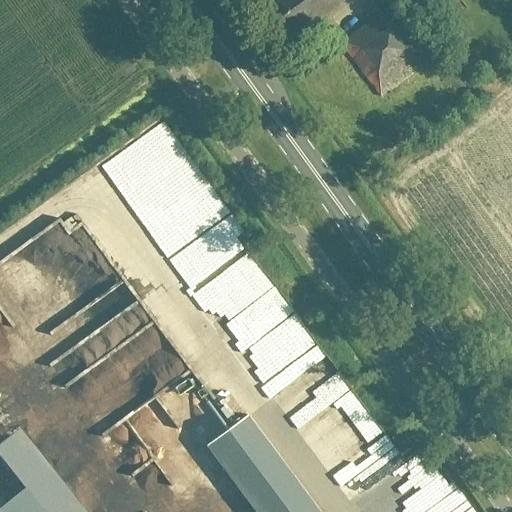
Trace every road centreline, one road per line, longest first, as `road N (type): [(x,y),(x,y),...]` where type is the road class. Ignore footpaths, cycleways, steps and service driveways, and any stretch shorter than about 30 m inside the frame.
road 1 (unclassified): [(505,511),(123,0)]
road 2 (primary): [(511,437),(186,0)]
